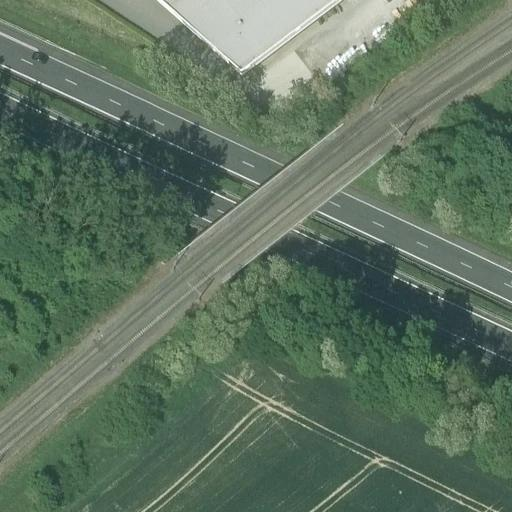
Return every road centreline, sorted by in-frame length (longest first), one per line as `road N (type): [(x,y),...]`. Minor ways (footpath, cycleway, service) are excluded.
road 1 (trunk): [(511,288),(0,49)]
road 2 (trunk): [(0,110),(511,346)]
